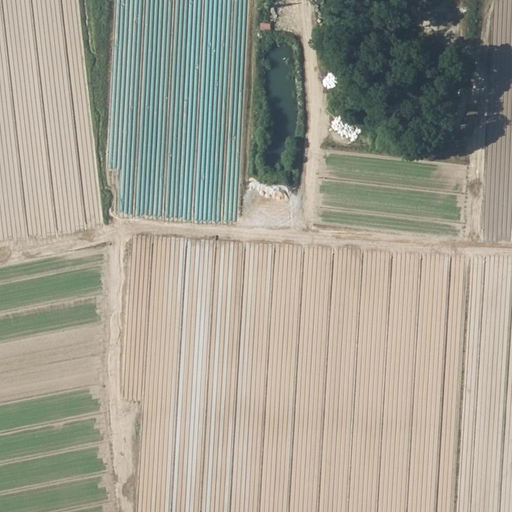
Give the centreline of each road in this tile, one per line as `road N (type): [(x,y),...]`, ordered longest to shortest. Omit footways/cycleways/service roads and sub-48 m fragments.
road 1 (track): [(128,511),(117,243),(86,0)]
road 2 (track): [(113,233),(135,226),(511,250)]
